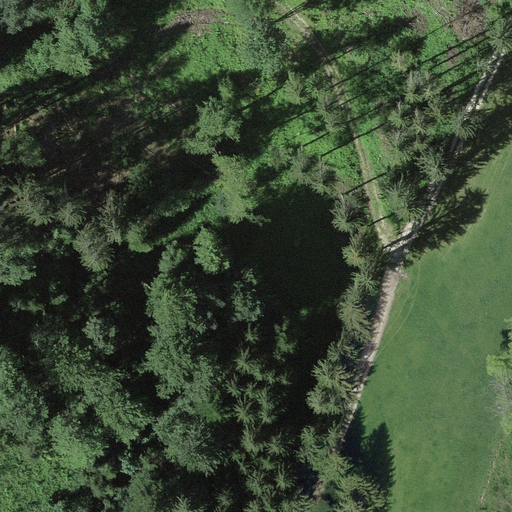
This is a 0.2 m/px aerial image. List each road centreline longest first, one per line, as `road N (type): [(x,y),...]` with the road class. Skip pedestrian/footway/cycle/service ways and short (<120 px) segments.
road 1 (track): [(315,511),(392,274),(511,25)]
road 2 (track): [(392,274),(339,94),(301,40),(306,0)]
